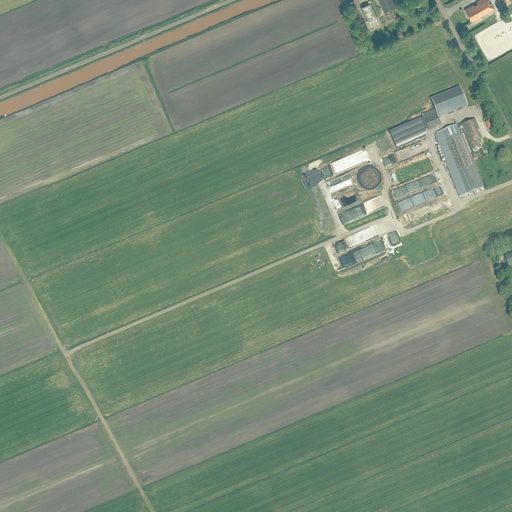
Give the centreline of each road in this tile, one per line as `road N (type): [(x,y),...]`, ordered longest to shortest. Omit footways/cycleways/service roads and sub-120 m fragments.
road 1 (track): [(230,0),(0,97)]
road 2 (unclassified): [(511,136),(436,0)]
